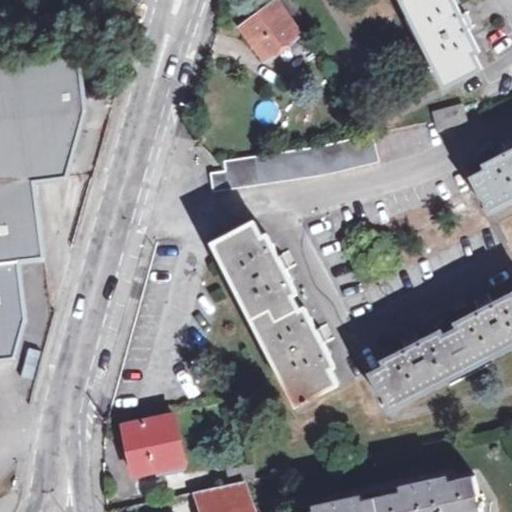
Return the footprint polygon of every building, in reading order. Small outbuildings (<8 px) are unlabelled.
[(242,26),(267,61),(280,51),(285,58),(307,43),(277,0),(257,0),(264,10),(242,26)] [(404,0),(447,85),(483,68),(468,38),(472,35),(469,28),(472,26),(465,12),(461,14),(458,6),(454,8),(449,0),(404,0)] [(76,43),(0,53),(0,359),(15,358),(25,319),(18,262),(43,258),(33,181),(66,177),(84,110),(76,43)] [(468,119),(464,104),(435,113),(437,119),(440,128),(468,119)] [(380,159),(374,132),(312,145),(224,157),(228,187),(309,176),(380,159)] [(511,201),(511,144),(506,147),(508,150),(499,154),(502,159),(473,173),(486,199),(484,200),(488,208),(491,206),(493,211),(511,201)] [(215,240),(299,406),(308,401),(309,402),(314,400),(311,395),(338,381),(323,352),(328,349),(323,340),(327,338),(324,331),(320,325),(317,327),(313,321),(309,323),(285,277),(289,275),(285,268),(289,266),(286,260),(283,254),(279,256),(274,246),(270,248),(255,219),(215,240)] [(374,369),(386,394),(382,395),(386,403),(390,401),(393,406),(511,343),(511,298),(505,302),(503,298),(495,302),(493,298),(487,302),(480,305),(481,308),(473,312),(475,316),(431,340),(429,336),(421,340),(419,336),(413,339),(406,343),(408,346),(398,352),(399,355),(374,369)] [(158,469),(188,461),(176,413),(126,425),(138,474),(158,469)] [(237,467),(242,482),(195,493),(202,511),(258,511),(246,481),(273,475),(265,460),(237,467)] [(190,468),(188,461),(158,469),(159,475),(190,468)] [(313,511),(483,511),(481,502),(485,501),(484,495),(479,496),(474,475),(437,483),(435,477),(326,504),(328,508),(313,511)]
